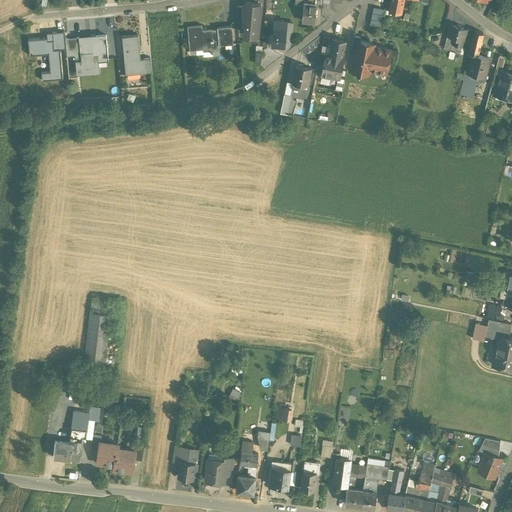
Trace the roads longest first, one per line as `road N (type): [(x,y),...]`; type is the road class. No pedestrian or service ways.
road 1 (residential): [(267,511),(29,484)]
road 2 (residential): [(40,17),(177,5)]
road 3 (residential): [(360,0),(259,80)]
